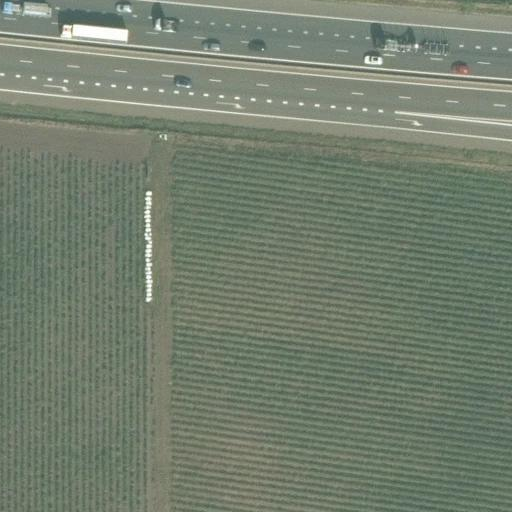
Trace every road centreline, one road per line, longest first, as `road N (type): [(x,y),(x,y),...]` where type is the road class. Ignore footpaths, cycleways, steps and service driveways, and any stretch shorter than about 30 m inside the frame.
road 1 (motorway): [(482,58),(0,14)]
road 2 (motorway): [(0,60),(395,101)]
